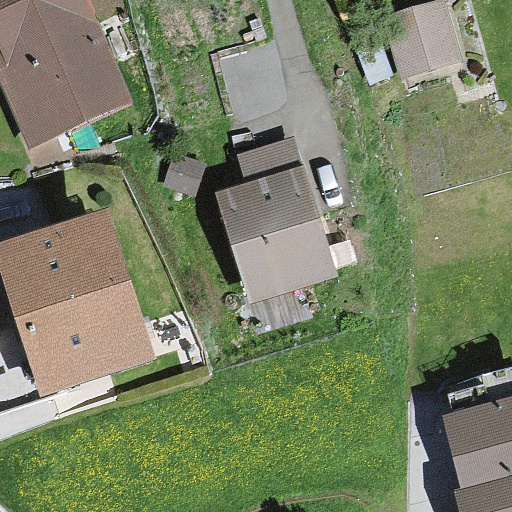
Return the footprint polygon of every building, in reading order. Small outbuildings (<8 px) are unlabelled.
[(104,0),(0,0),(0,30),(49,153),(149,113),(104,0)] [(451,0),(387,24),(412,91),(476,68),(451,0)] [(258,185),(222,196),(258,317),(348,290),(304,142),(250,158),(258,185)] [(135,217),(16,253),(63,403),(181,366),(135,217)] [(511,511),(511,409),(460,422),(481,511),(511,511)]
